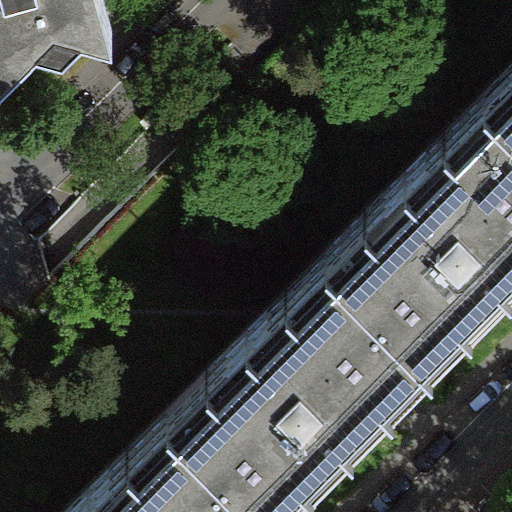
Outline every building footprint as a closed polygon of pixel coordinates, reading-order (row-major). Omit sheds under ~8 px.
[(107,0),(0,0),(0,70),(57,12),(114,27),(107,0)] [(511,61),(485,88),(511,114),(511,61)] [(435,352),(511,274),(511,114),(485,88),(329,246),(435,352)] [(435,352),(329,246),(170,407),(277,510),(435,352)] [(274,511),(277,510),(170,407),(63,511),(274,511)]
